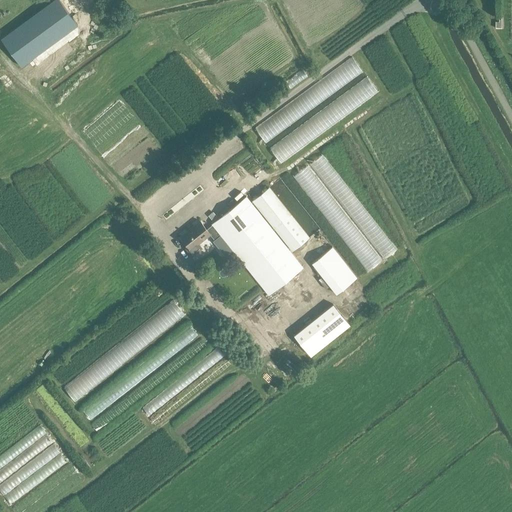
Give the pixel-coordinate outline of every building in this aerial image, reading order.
[(47,0),(0,38),(0,39),(22,64),(76,20),(58,0),(47,0)] [(8,0),(0,7),(0,35),(29,12),(19,0),(8,0)] [(370,79),(269,146),(280,161),(380,94),(370,79)] [(326,152),(293,175),(317,208),(311,212),(336,248),(347,241),(367,270),(396,249),(394,246),(389,250),(384,242),(387,241),(386,238),(387,237),(326,152)] [(275,228),(291,215),(269,188),(253,200),(275,228)] [(269,295),(303,267),(246,197),(212,224),(213,225),(207,230),(200,221),(181,237),(191,249),(210,234),(215,240),(221,235),(269,295)] [(337,294),(358,278),(333,247),(312,263),(337,294)] [(176,301),(64,385),(75,399),(187,315),(176,301)] [(333,304),(294,335),(310,356),(349,324),(333,304)] [(89,418),(200,336),(193,327),(83,409),(89,418)] [(0,468),(0,489),(10,503),(69,461),(49,433),(0,468)]
